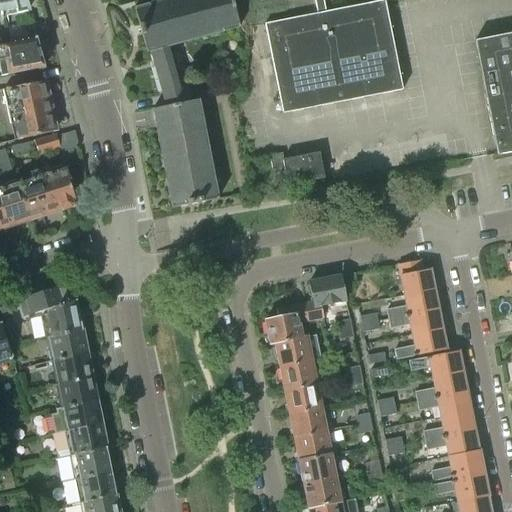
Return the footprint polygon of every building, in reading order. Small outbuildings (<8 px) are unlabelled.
[(0,0),(0,5),(14,3),(16,15),(27,12),(23,0),(0,0)] [(163,102),(182,98),(176,78),(167,47),(221,33),(221,32),(238,28),(230,0),(161,0),(148,4),(148,5),(134,8),(146,53),(150,52),(163,102)] [(258,0),(259,2),(269,0),(317,0),(321,14),(264,25),(282,115),(402,91),(384,1),(325,13),(322,0),(258,0)] [(44,25),(33,27),(35,36),(47,33),(44,25)] [(495,149),(496,156),(511,153),(511,33),(474,41),(495,149)] [(0,74),(0,77),(43,69),(35,39),(0,45),(0,74)] [(236,94),(240,75),(189,85),(190,95),(232,87),(231,95),(236,94)] [(45,88),(44,83),(7,90),(18,141),(54,133),(54,130),(55,128),(54,121),(52,119),(47,98),(49,96),(47,88),(45,88)] [(182,98),(163,102),(165,108),(152,110),(172,209),(217,200),(198,101),(183,104),(182,98)] [(345,178),(462,157),(457,132),(341,153),(345,178)] [(34,143),(11,148),(12,155),(36,150),(38,155),(60,149),(57,137),(34,143)] [(329,150),(290,158),(295,182),(333,174),(329,150)] [(30,181),(17,185),(29,221),(44,216),(45,213),(61,208),(64,210),(71,207),(72,205),(76,204),(69,177),(68,177),(65,169),(50,174),(30,180),(30,181)] [(21,223),(29,221),(17,185),(2,189),(0,189),(0,227),(18,222),(21,223)] [(398,266),(404,297),(433,291),(429,270),(421,272),(419,261),(398,266)] [(356,284),(355,274),(345,276),(347,286),(356,284)] [(344,302),(340,277),(308,283),(312,304),(313,307),(319,306),(319,307),(320,306),(344,302)] [(50,338),(84,331),(82,321),(79,321),(75,303),(70,304),(64,285),(16,301),(21,319),(44,311),(50,338)] [(437,310),(433,291),(404,297),(406,307),(386,311),(388,320),(437,310)] [(322,318),(320,306),(319,307),(319,306),(313,307),(312,304),(276,311),(278,318),(264,321),(269,344),(301,338),(298,323),(322,318)] [(437,310),(388,320),(390,329),(410,325),(412,336),(441,330),(437,310)] [(359,317),(361,325),(377,322),(376,314),(359,317)] [(350,328),(349,321),(336,323),(338,330),(350,328)] [(377,322),(361,325),(362,333),(379,330),(377,322)] [(0,359),(10,356),(1,326),(0,326),(0,359)] [(350,328),(338,330),(340,340),(352,337),(350,328)] [(445,351),(441,330),(412,336),(414,346),(394,350),(396,360),(445,351)] [(54,362),(86,355),(84,344),(86,344),(84,331),(50,338),(54,362)] [(279,366),(311,360),(306,338),(301,339),(301,338),(269,344),(269,345),(274,344),(279,366)] [(430,368),(432,379),(462,373),(458,352),(408,362),(410,372),(430,368)] [(385,362),(383,353),(367,356),(369,365),(385,362)] [(59,385),(93,378),(91,368),(89,369),(86,355),(54,362),(59,385)] [(315,384),(311,360),(279,366),(284,390),(315,384)] [(346,370),(347,377),(360,375),(358,367),(346,370)] [(388,376),(386,367),(370,370),(371,379),(388,376)] [(466,393),(462,373),(432,379),(434,389),(414,393),(416,403),(466,393)] [(362,383),(360,375),(347,377),(349,386),(362,383)] [(63,408),(95,401),(93,392),(96,391),(93,378),(59,385),(63,408)] [(289,414),(320,408),(315,384),(284,390),(289,414)] [(470,412),(466,393),(416,403),(418,411),(438,408),(440,418),(470,412)] [(376,401),(378,409),(394,406),(393,398),(376,401)] [(68,432),(103,425),(101,415),(98,416),(95,401),(63,408),(59,409),(60,414),(54,415),(58,434),(68,432)] [(396,414),(394,406),(378,409),(379,417),(396,414)] [(325,431),(320,408),(289,414),(294,437),(325,431)] [(473,432),(470,412),(440,418),(442,428),(422,432),(424,442),(473,432)] [(355,417),(357,424),(370,422),(368,414),(355,417)] [(370,422),(357,424),(359,434),(372,431),(370,422)] [(73,456),(105,449),(103,439),(106,438),(103,425),(68,432),(73,456)] [(298,460),(329,455),(325,431),(294,437),(298,460)] [(477,451),(473,432),(424,442),(426,451),(446,447),(448,457),(478,451),(477,451)] [(384,441),(386,449),(402,446),(401,438),(384,441)] [(404,454),(402,446),(386,449),(387,457),(404,454)] [(90,477),(110,472),(108,462),(110,459),(108,453),(105,452),(105,449),(73,456),(78,479),(90,477)] [(432,482),(452,478),(482,472),(478,451),(448,457),(450,468),(430,472),(432,482)] [(334,478),(329,455),(298,460),(303,484),(334,478)] [(365,464),(367,472),(379,469),(378,461),(365,464)] [(381,478),(379,469),(367,472),(368,481),(381,478)] [(81,503),(115,496),(114,494),(116,492),(115,485),(112,484),(110,472),(90,477),(78,479),(64,482),(69,506),(81,504),(81,503)] [(487,497),(482,472),(452,478),(453,481),(433,486),(435,496),(455,492),(457,503),(486,497),(487,497)] [(308,508),(339,502),(334,478),(303,484),(308,508)] [(404,478),(391,480),(387,481),(389,489),(406,486),(404,478)] [(411,491),(395,494),(397,502),(413,499),(411,491)] [(117,508),(115,496),(81,503),(81,504),(73,505),(74,511),(120,511),(120,509),(117,508)] [(489,511),(486,497),(457,503),(458,511),(489,511)] [(341,511),(339,502),(308,508),(308,511),(341,511)]
